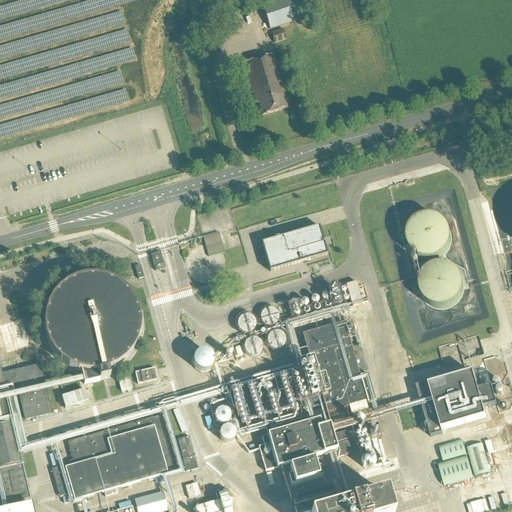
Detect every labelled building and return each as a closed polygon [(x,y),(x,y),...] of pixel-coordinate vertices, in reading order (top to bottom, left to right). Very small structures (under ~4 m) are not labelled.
[(269,31),(303,19),(296,0),(280,0),(261,7),(269,31)] [(274,44),(286,40),(283,30),(271,34),(274,44)] [(290,109),(274,56),(243,65),(252,95),(253,94),(256,105),(259,104),(262,117),(290,109)] [(407,236),(407,241),(408,244),(409,249),(411,253),(414,256),(417,259),(421,260),(425,262),(430,262),(434,261),(439,260),(443,257),(446,254),(449,250),(450,247),(451,243),(451,238),(451,234),(449,230),(447,226),(444,223),(440,221),(436,219),(431,218),(428,218),(424,218),(419,220),(416,222),(412,226),(410,229),(408,232),(407,236)] [(327,256),(319,228),(261,245),(269,273),(327,256)] [(219,234),(203,239),(209,258),(224,253),(219,234)] [(160,253),(151,256),(155,272),(165,269),(160,253)] [(139,277),(143,276),(140,265),(135,266),(139,277)] [(420,284),(420,289),(420,293),(422,297),(424,301),(427,305),(431,307),(434,309),(438,310),(442,310),(447,310),(451,308),(454,306),(457,303),(460,300),(462,296),(463,292),(464,287),(463,284),(462,279),(459,275),(457,272),(453,270),(450,268),(445,267),(441,266),(436,267),(433,268),(429,270),(425,273),(423,277),(421,281),(420,284)] [(238,276),(231,277),(235,293),(242,292),(238,276)] [(79,374),(82,375),(85,386),(111,380),(109,373),(112,372),(118,369),(124,365),(127,361),(130,359),(132,356),(134,352),(137,347),(138,344),(139,341),(140,338),(140,334),(141,331),(141,328),(140,321),(139,316),(138,311),(137,308),(135,305),(134,302),(132,299),(130,297),(127,294),(125,292),(121,289),(118,287),(114,284),(111,283),(108,282),(101,280),(98,280),(91,280),(84,280),(76,283),(70,285),(63,290),(59,293),(57,296),(55,298),(52,302),(49,308),(47,313),(46,316),(45,321),(45,326),(45,329),(45,333),(45,336),(46,339),(47,343),(48,346),(49,349),(53,355),(55,357),(57,360),(60,364),(63,366),(69,370),(73,372),(79,374)] [(346,287),(352,309),(368,304),(363,288),(358,290),(356,284),(346,287)] [(329,298),(328,297),(327,296),(326,295),(324,295),(323,295),(322,296),(321,297),(321,299),(321,300),(322,301),(323,302),(324,303),(325,303),(327,303),(328,302),(329,301),(329,299),(329,298)] [(278,323),(278,321),(279,319),(278,316),(277,314),(276,312),(274,311),(271,310),(269,310),(267,310),(265,311),(263,313),(261,315),(260,317),(260,319),(261,322),(262,324),(263,326),(265,327),(267,328),(270,328),(272,328),(274,327),(276,325),(278,323)] [(250,317),(247,317),(244,317),(241,318),(239,321),(237,323),(237,327),(238,330),(240,332),(242,334),(245,335),(249,334),(251,333),(254,331),(255,328),(255,325),(254,322),(253,319),(250,317)] [(365,404),(365,403),(367,403),(360,378),(344,324),(302,336),(325,415),(349,408),(351,417),(368,412),(365,404)] [(267,339),(267,342),(267,346),(268,347),(270,349),(271,350),(273,351),(276,352),(280,351),(282,350),(283,348),(285,345),(285,342),(285,338),(283,336),(280,334),(276,333),(273,334),(270,336),(267,339)] [(260,355),(262,352),(262,348),(261,344),(259,341),(255,340),(251,340),(248,341),(245,344),(244,348),(244,352),(246,355),(249,357),(253,358),(257,357),(260,355)] [(213,367),(213,364),(213,360),(212,357),(209,355),(206,353),(203,353),(200,354),(197,355),(194,358),(193,361),(193,364),(194,368),(196,370),(198,372),(202,373),(205,373),(208,372),(211,370),(213,367)] [(14,373),(1,376),(0,372),(0,428),(12,425),(5,396),(16,393),(14,386),(17,386),(25,421),(51,415),(40,367),(14,373)] [(138,386),(157,381),(155,370),(135,374),(138,386)] [(360,378),(368,405),(376,402),(368,375),(360,378)] [(497,406),(492,390),(492,389),(478,393),(473,375),(429,388),(428,385),(417,388),(421,402),(431,438),(443,435),(442,432),(486,419),(483,410),(491,408),(497,406)] [(267,386),(265,386),(263,387),(263,389),(262,391),(263,393),(265,394),(267,394),(269,394),(270,393),(271,391),(271,389),(270,387),(269,386),(267,386)] [(63,396),(66,408),(90,401),(87,389),(63,396)] [(228,412),(226,411),(224,410),(222,410),(220,411),(218,412),(217,413),(215,415),(215,416),(215,419),(215,421),(216,422),(217,424),(219,425),(221,426),(223,426),(225,426),(227,425),(228,423),(229,422),(230,420),(230,418),(230,416),(229,414),(228,412)] [(178,473),(162,416),(67,444),(73,463),(69,464),(70,466),(52,471),(61,498),(72,495),(74,503),(178,473)] [(335,454),(336,453),(329,428),(321,431),(319,422),(314,424),(314,425),(268,438),(268,437),(262,439),(264,447),(259,449),(266,473),(277,470),(278,470),(277,470),(335,453),(335,454)] [(230,428),(227,428),(224,429),(222,430),(221,432),(220,435),(220,437),(221,440),(222,442),(225,443),(227,444),(230,443),(232,442),(234,441),(235,438),(236,436),(235,433),(234,431),(232,429),(230,428)] [(331,434),(338,459),(351,455),(344,430),(331,434)] [(14,432),(0,435),(0,480),(6,505),(29,499),(14,432)] [(185,446),(180,448),(186,473),(198,470),(189,438),(184,439),(185,446)] [(463,442),(439,448),(443,463),(467,456),(463,442)] [(482,445),(467,450),(475,478),(490,474),(482,445)] [(467,458),(438,466),(444,488),(473,479),(467,458)] [(294,486),(318,479),(313,462),(289,469),(294,486)] [(185,486),(189,498),(202,494),(198,482),(185,486)] [(292,502),(294,511),(324,511),(337,508),(332,490),(292,502)] [(230,498),(229,498),(227,491),(215,494),(217,502),(210,504),(194,508),(194,511),(227,511),(234,510),(230,498)] [(133,501),(135,511),(158,511),(169,509),(164,493),(133,501)] [(392,511),(387,494),(325,511),(392,511)] [(486,498),(467,504),(469,511),(482,511),(489,510),(486,498)]
